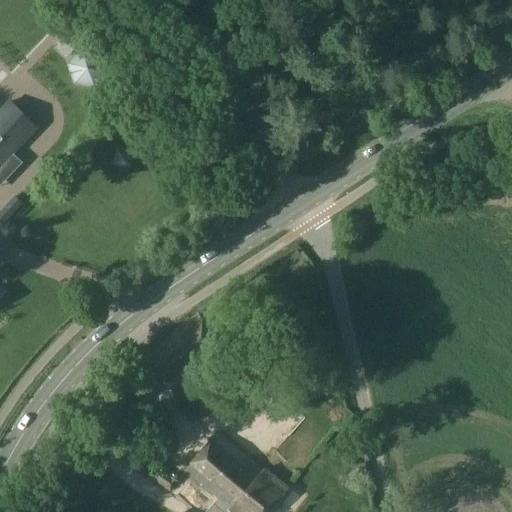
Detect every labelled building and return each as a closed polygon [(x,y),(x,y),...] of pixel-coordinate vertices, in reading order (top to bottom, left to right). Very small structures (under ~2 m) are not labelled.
[(92,20),(77,7),(67,17),(81,31),(92,20)] [(101,53),(80,49),(67,65),(73,84),(93,88),(107,72),(101,53)] [(10,102),(0,113),(0,165),(37,127),(10,102)] [(198,314),(147,358),(172,391),(223,348),(198,314)] [(231,511),(268,511),(288,489),(220,433),(185,471),(230,508),(228,510),(231,511)] [(127,494),(137,507),(147,499),(137,487),(127,494)]
